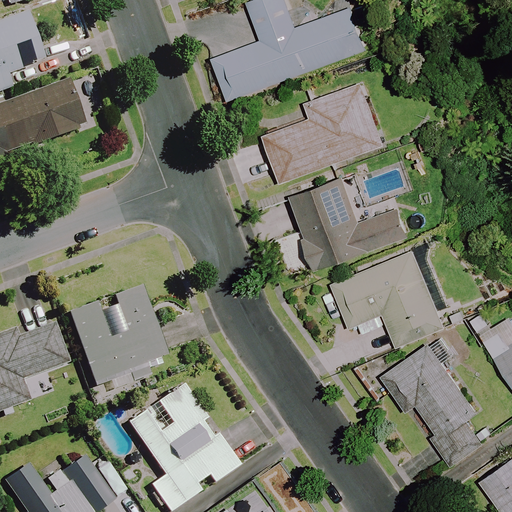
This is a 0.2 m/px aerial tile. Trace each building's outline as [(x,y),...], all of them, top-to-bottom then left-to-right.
[(300,28),(289,0),(256,0),(249,3),(264,42),(215,60),(230,101),(369,50),(353,8),(300,28)] [(43,63),(26,15),(0,24),(0,92),(11,89),(7,76),(43,63)] [(83,129),(67,83),(0,105),(0,176),(10,173),(4,156),(83,129)] [(384,148),(361,83),(309,101),(314,117),(266,133),(283,182),(384,148)] [(421,146),(425,158),(446,150),(442,138),(421,146)] [(347,199),(341,181),(291,198),(304,237),(315,270),(408,239),(398,208),(363,219),(355,196),(347,199)] [(444,329),(412,252),(333,284),(351,329),(384,315),(397,348),(444,329)] [(165,357),(140,288),(113,298),(116,309),(100,315),(96,304),(67,315),(94,388),(112,382),(115,391),(149,378),(144,365),(165,357)] [(511,317),(504,304),(486,315),(474,322),(511,386),(511,317)] [(0,414),(2,413),(4,419),(14,416),(12,410),(29,404),(21,381),(66,366),(52,327),(16,340),(14,333),(0,338),(0,414)] [(455,356),(442,337),(384,379),(408,413),(417,406),(434,429),(428,433),(452,467),(483,445),(466,422),(479,413),(444,363),(455,356)] [(214,440),(180,389),(127,423),(163,478),(150,487),(166,511),(171,511),(200,493),(195,485),(207,477),(212,485),(237,468),(217,437),(214,440)] [(23,511),(121,511),(83,456),(64,469),(72,481),(50,496),(27,464),(2,481),(23,511)] [(511,511),(511,461),(483,482),(503,511),(501,511),(511,511)]
